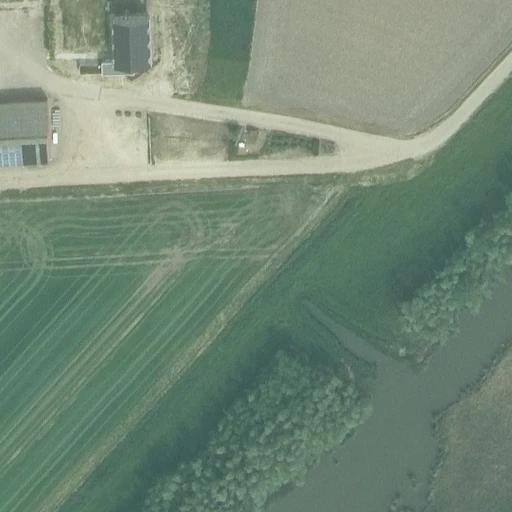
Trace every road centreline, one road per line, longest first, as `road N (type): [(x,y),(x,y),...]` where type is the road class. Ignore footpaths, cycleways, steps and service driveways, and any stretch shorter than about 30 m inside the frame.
road 1 (track): [(0,179),(393,158)]
road 2 (unclassified): [(393,158),(464,113),(511,61)]
